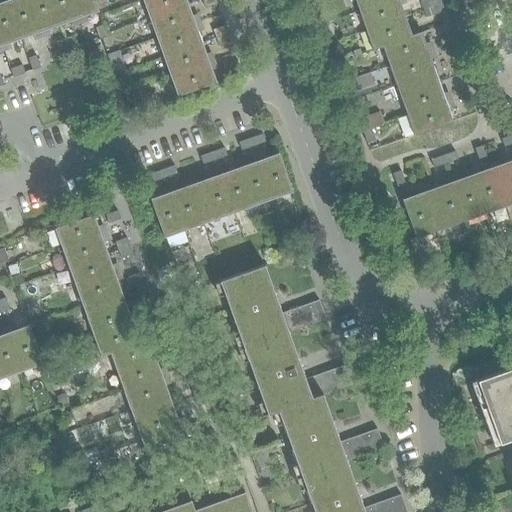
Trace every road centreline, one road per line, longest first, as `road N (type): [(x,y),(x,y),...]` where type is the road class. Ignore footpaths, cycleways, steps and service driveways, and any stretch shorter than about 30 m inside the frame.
road 1 (residential): [(280,79),(38,167),(6,158)]
road 2 (residential): [(425,304),(380,295),(345,265),(280,79)]
road 3 (residential): [(431,511),(425,304)]
